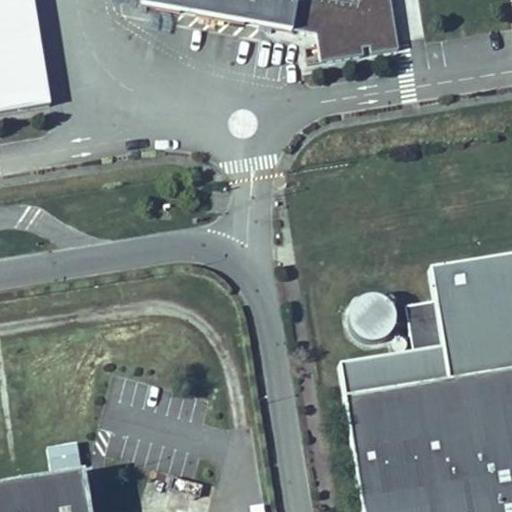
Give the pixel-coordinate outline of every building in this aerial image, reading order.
[(0,0),(0,108),(48,101),(30,0),(0,0)] [(147,0),(145,11),(298,39),(299,37),(322,41),(327,69),(369,62),(367,53),(375,52),(376,60),(402,56),(393,0),(147,0)] [(439,357),(341,372),(364,511),(511,511),(511,261),(426,275),(439,357)] [(375,290),(340,312),(361,345),(396,323),(375,290)] [(49,468),(78,461),(73,441),(44,447),(49,468)] [(0,511),(84,511),(77,472),(0,484),(0,511)]
